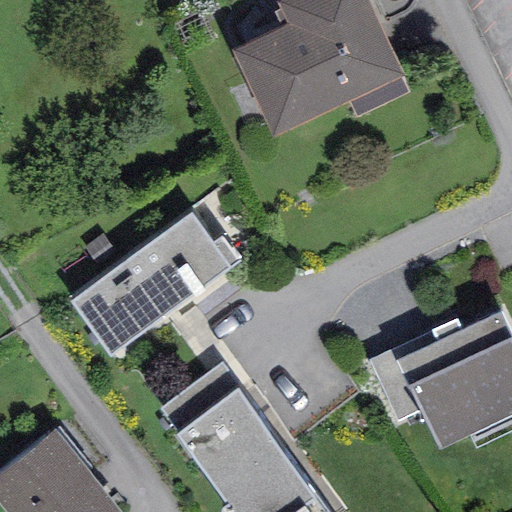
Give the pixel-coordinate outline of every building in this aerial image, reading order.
[(377,0),(283,0),(287,6),(233,32),(274,115),(403,53),(377,0)] [(107,342),(230,252),(191,199),(68,289),(107,342)] [(423,398),(438,429),(511,393),(511,319),(500,294),(400,341),(397,342),(423,398)] [(397,342),(400,341),(398,337),(369,351),(397,410),(423,398),(397,342)] [(220,353),(159,400),(245,511),(337,511),(341,509),(220,353)] [(53,415),(0,457),(0,490),(17,511),(111,511),(124,502),(53,415)]
